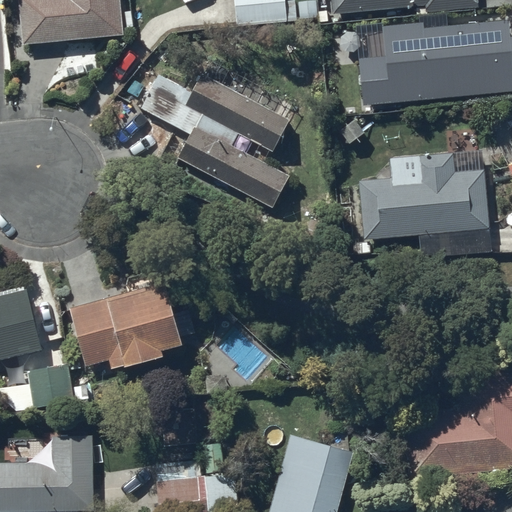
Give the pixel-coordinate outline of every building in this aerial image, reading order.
[(19,9),(22,44),(122,36),(119,0),(11,0),(12,9),(19,9)] [(234,0),(236,21),(286,16),(285,7),(288,6),(287,0),(234,0)] [(332,0),(334,9),(425,1),(425,3),(416,4),(417,12),(426,11),(426,8),(479,3),(478,0),(332,0)] [(360,61),(364,107),(511,94),(511,38),(511,39),(509,22),(424,30),(423,26),(383,30),(386,59),(360,61)] [(191,129),(177,154),(274,204),(291,171),(268,160),(300,100),(219,58),(212,72),(200,66),(190,85),(159,69),(141,103),(191,129)] [(393,181),(359,184),(364,243),(490,233),(485,172),(455,175),(454,156),(391,161),(393,181)] [(165,276),(69,304),(86,361),(109,354),(112,363),(164,347),(162,342),(183,336),(182,332),(195,328),(188,305),(175,308),(165,276)] [(0,354),(43,343),(26,281),(0,287),(0,354)] [(30,380),(1,384),(5,409),(88,397),(86,382),(70,384),(67,362),(28,367),(30,380)] [(403,417),(409,475),(511,464),(511,363),(458,369),(462,405),(442,407),(443,413),(403,417)] [(0,457),(0,507),(94,506),(93,430),(52,431),(52,457),(0,457)] [(290,436),(268,511),(336,511),(353,454),(290,436)] [(205,470),(206,511),(237,511),(236,469),(205,470)] [(159,474),(159,511),(202,511),(201,473),(159,474)]
